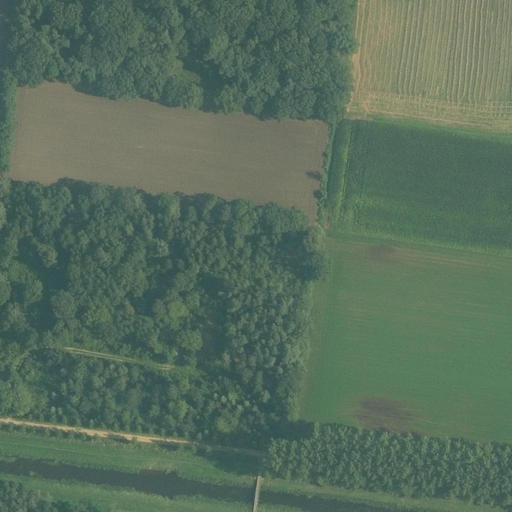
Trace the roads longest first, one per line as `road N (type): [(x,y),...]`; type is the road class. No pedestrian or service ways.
road 1 (track): [(262,453),(0,421)]
road 2 (track): [(511,487),(262,453)]
road 3 (track): [(0,164),(19,0)]
